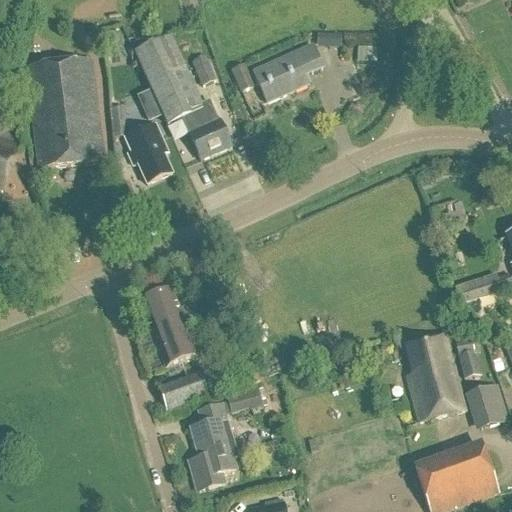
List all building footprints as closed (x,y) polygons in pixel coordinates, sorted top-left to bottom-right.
[(342,41),(318,40),(318,54),(342,54),(342,41)] [(184,131),(186,135),(200,166),(231,152),(219,126),(217,127),(208,106),(201,109),(171,41),(134,57),(167,130),(182,124),(185,130),(184,131)] [(241,97),(258,90),(266,109),(307,91),(304,82),(322,73),(312,51),(246,80),(242,71),(231,75),(241,97)] [(192,68),(202,92),(215,86),(205,62),(192,68)] [(25,72),(37,175),(104,167),(91,65),(25,72)] [(127,146),(123,110),(108,111),(113,147),(127,146)] [(172,179),(163,160),(167,158),(161,144),(154,130),(132,140),(138,154),(127,159),(133,171),(137,169),(146,190),(172,179)] [(0,196),(2,197),(18,152),(0,144),(0,196)] [(428,216),(435,234),(464,224),(457,205),(428,216)] [(476,288),(480,301),(511,290),(507,277),(476,288)] [(151,338),(139,342),(146,361),(150,360),(157,378),(196,363),(170,296),(139,308),(151,338)] [(406,348),(414,380),(407,382),(419,428),(465,417),(452,363),(451,364),(445,338),(406,348)] [(478,381),(472,354),(477,353),(475,342),(453,346),(461,384),(478,381)] [(511,372),(495,379),(501,394),(511,389),(511,350),(505,353),(511,369),(511,372)] [(156,391),(165,415),(207,400),(198,376),(156,391)] [(263,412),(256,390),(225,399),(231,418),(249,413),(250,416),(263,412)] [(465,400),(476,436),(508,427),(497,390),(465,400)] [(194,487),(207,494),(224,490),(221,479),(235,475),(232,463),(237,462),(222,410),(198,417),(201,430),(190,434),(198,463),(188,466),(194,487)] [(483,456),(416,480),(426,511),(461,511),(499,499),(483,456)]
